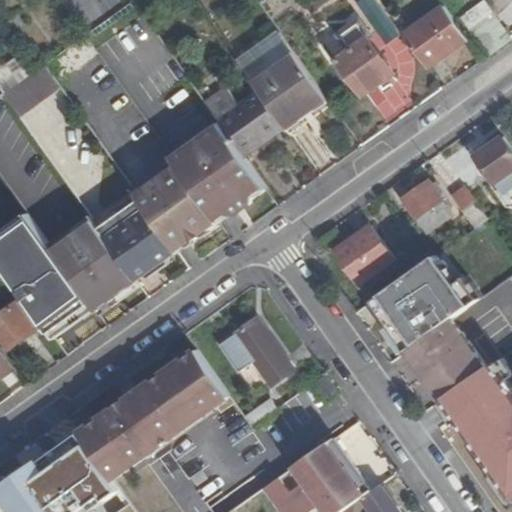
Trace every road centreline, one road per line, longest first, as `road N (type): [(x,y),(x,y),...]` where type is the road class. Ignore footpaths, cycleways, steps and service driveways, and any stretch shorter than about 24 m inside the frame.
road 1 (residential): [(278,249),(0,437)]
road 2 (residential): [(462,511),(278,249)]
road 3 (residential): [(511,79),(278,249)]
